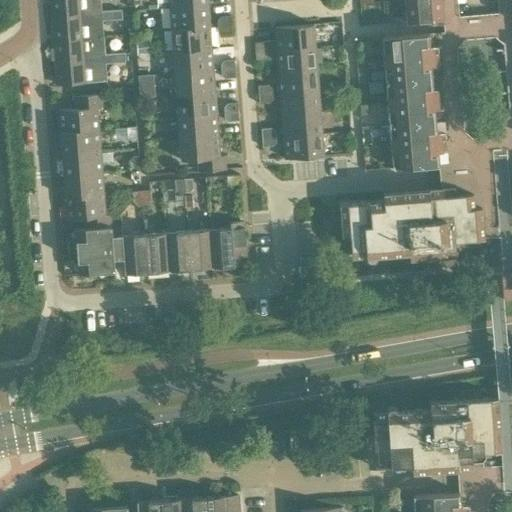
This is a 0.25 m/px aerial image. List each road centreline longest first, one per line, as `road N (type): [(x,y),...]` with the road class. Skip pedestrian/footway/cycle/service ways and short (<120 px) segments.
road 1 (secondary): [(511,328),(0,423)]
road 2 (secondary): [(0,441),(511,352)]
road 3 (residential): [(65,293),(75,300),(291,285),(284,188)]
road 4 (residential): [(65,293),(58,289),(36,40)]
road 5 (residential): [(276,484),(511,471)]
road 6 (residential): [(65,511),(64,500),(83,480),(244,473),(276,484)]
road 7 (residential): [(284,188),(510,168)]
road 8 (residential): [(284,188),(257,166),(245,0)]
